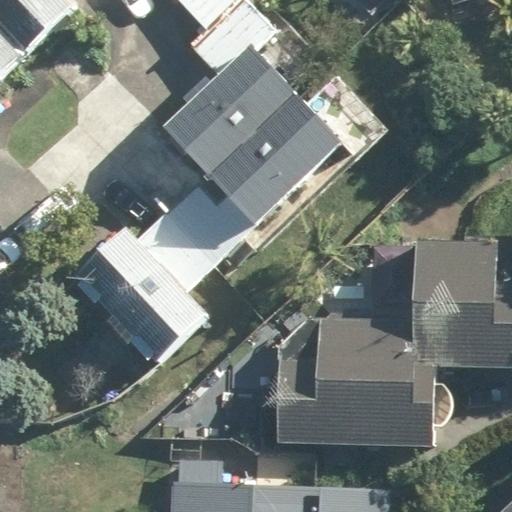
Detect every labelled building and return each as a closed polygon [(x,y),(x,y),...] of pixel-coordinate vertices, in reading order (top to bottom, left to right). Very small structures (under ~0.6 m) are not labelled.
[(0,0),(0,81),(79,8),(69,0),(0,0)] [(213,172),(297,93),(249,43),(168,129),(213,172)] [(297,93),(213,172),(262,217),(344,144),(297,93)] [(224,206),(203,183),(144,239),(135,229),(78,283),(157,366),(214,312),(194,291),(261,226),(233,197),(224,206)] [(418,316),(286,310),(284,446),(442,446),(445,369),(511,371),(511,239),(421,236),(418,316)] [(394,511),(395,491),(268,489),(269,458),(182,457),(181,511),(394,511)]
